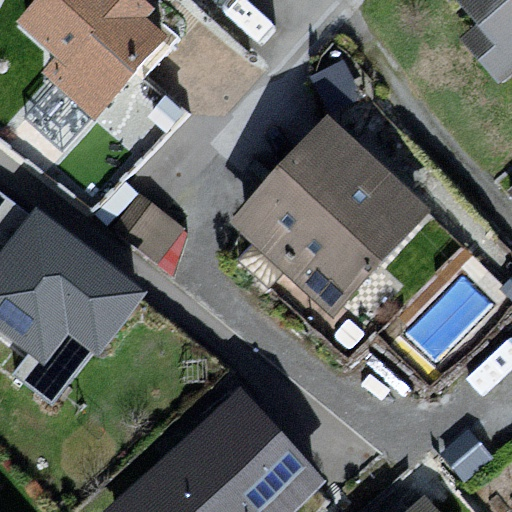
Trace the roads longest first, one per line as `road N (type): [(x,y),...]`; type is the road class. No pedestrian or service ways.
road 1 (unknown): [(334,17),(212,155),(209,217),(220,265),(288,343),(356,402),(395,418),(445,418),(511,379)]
road 2 (unknown): [(511,216),(334,17)]
